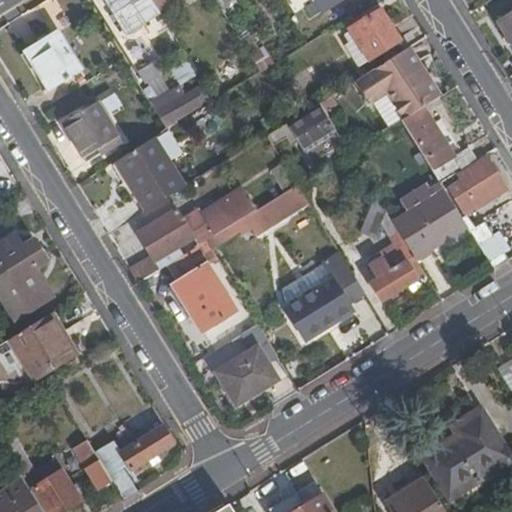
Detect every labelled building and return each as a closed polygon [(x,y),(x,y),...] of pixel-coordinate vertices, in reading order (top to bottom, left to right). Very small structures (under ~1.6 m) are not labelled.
[(105,0),(124,30),(160,8),(159,7),(155,0),(105,0)] [(218,0),(224,8),(236,0),(218,0)] [(317,0),(324,10),(339,0),(317,0)] [(372,56),(403,37),(384,6),(353,24),(372,56)] [(511,9),(499,18),(511,39),(511,9)] [(58,26),(27,47),(50,84),(80,63),(58,26)] [(370,97),(388,86),(406,114),(422,104),(439,93),(409,46),(386,60),(358,77),(370,97)] [(190,56),(181,62),(186,69),(190,76),(199,70),(190,56)] [(168,69),(161,58),(139,71),(146,82),(168,69)] [(181,62),(170,68),(175,76),(186,69),(181,62)] [(181,86),(165,96),(169,103),(178,117),(210,98),(201,84),(186,93),(181,86)] [(345,97),(339,89),(321,100),(326,109),(345,97)] [(326,109),(321,100),(269,132),(272,137),(281,131),(290,126),(293,132),(307,154),(341,133),(326,109)] [(86,152),(117,135),(99,102),(66,119),(86,152)] [(169,103),(158,112),(166,126),(179,118),(178,117),(169,103)] [(406,114),(403,116),(442,178),(460,166),(422,104),(406,114)] [(290,126),(281,131),(285,137),(293,132),(290,126)] [(152,137),(114,161),(144,209),(182,186),(152,137)] [(450,185),(465,210),(507,186),(488,153),(460,171),(463,177),(450,185)] [(283,155),(269,165),(285,190),(300,181),(283,155)] [(414,191),(421,202),(442,188),(436,177),(414,191)] [(300,181),(285,190),(271,199),(277,208),(306,191),(300,181)] [(446,186),(424,200),(394,218),(418,256),(469,223),(446,186)] [(140,230),(153,253),(131,266),(139,279),(170,260),(187,250),(182,242),(196,234),(201,242),(209,237),(215,233),(249,212),(254,209),(240,187),(199,213),(194,207),(181,215),(176,208),(140,230)] [(373,280),(385,299),(411,282),(427,271),(418,256),(394,218),(377,190),(361,228),(374,238),(381,222),(398,248),(395,250),(392,245),(378,253),(381,258),(372,265),(379,276),(373,280)] [(277,208),(271,199),(254,209),(249,212),(254,221),(277,208)] [(489,217),(472,227),(496,266),(511,256),(489,217)] [(511,237),(511,217),(503,222),(511,237)] [(215,233),(209,237),(213,244),(219,241),(215,233)] [(16,234),(0,242),(0,251),(21,286),(41,275),(36,267),(24,246),(16,234)] [(234,306),(207,262),(219,253),(213,244),(209,237),(201,242),(187,250),(170,260),(181,278),(175,283),(202,325),(234,306)] [(34,240),(24,246),(36,267),(47,261),(34,240)] [(294,303),(288,307),(297,321),(303,318),(312,332),(355,305),(347,291),(361,282),(345,255),(330,266),(336,277),(293,303),(294,303)] [(432,279),(427,271),(411,282),(416,289),(432,279)] [(34,307),(54,294),(41,275),(21,286),(34,307)] [(36,374),(74,351),(49,310),(11,334),(36,374)] [(303,318),(297,321),(305,335),(312,332),(303,318)] [(277,377),(268,363),(281,355),(260,320),(242,331),(250,346),(217,368),(236,401),(277,377)] [(2,341),(0,341),(0,364),(5,373),(16,367),(2,341)] [(511,362),(500,370),(511,388),(511,362)] [(453,498),(511,459),(511,441),(484,400),(451,419),(456,428),(422,450),(453,498)] [(132,431),(98,450),(124,493),(136,486),(132,479),(137,476),(132,467),(148,458),(151,463),(159,458),(157,454),(175,442),(165,425),(150,434),(146,428),(134,435),(132,431)] [(16,437),(3,445),(29,485),(46,511),(57,511),(81,497),(55,455),(34,468),(16,437)] [(76,452),(98,487),(112,479),(90,443),(76,452)] [(389,498),(397,511),(450,511),(423,468),(402,483),(405,487),(389,498)] [(46,511),(29,485),(0,502),(0,511),(46,511)] [(336,511),(323,490),(305,500),(296,487),(270,504),(275,511),(336,511)] [(236,511),(229,500),(209,511),(236,511)]
